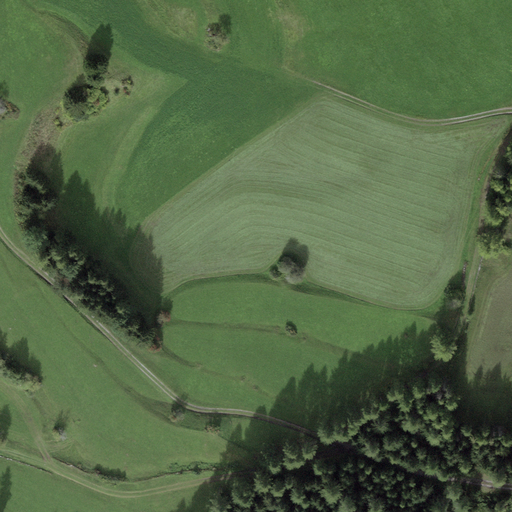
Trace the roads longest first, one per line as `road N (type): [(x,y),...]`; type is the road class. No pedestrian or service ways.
road 1 (track): [(511,488),(351,452),(256,412),(177,401),(0,224)]
road 2 (track): [(511,110),(419,122),(326,89)]
